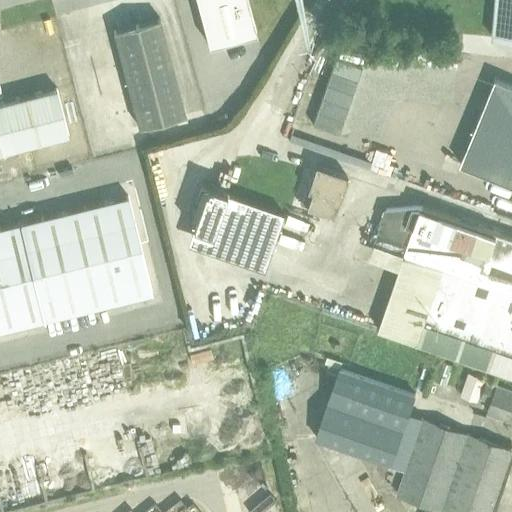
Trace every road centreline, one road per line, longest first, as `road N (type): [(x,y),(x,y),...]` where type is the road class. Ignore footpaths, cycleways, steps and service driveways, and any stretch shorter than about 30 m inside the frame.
road 1 (unknown): [(312,0),(193,190),(187,220),(200,254),(245,271),(314,259),(344,240),(394,179),(424,170)]
road 2 (unknown): [(424,170),(474,72),(511,57)]
